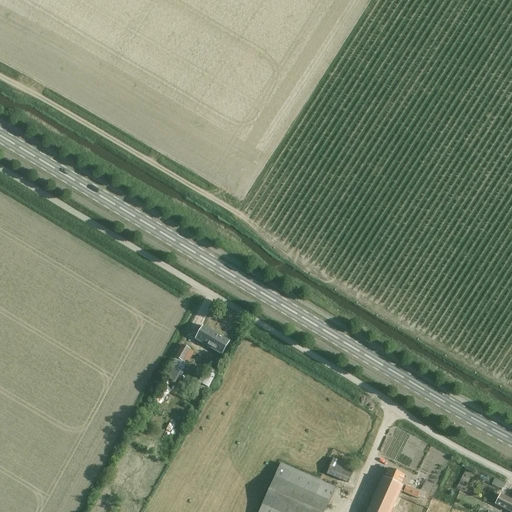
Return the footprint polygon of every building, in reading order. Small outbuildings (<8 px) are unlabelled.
[(204,325),(196,338),(223,353),(230,340),(204,325)] [(182,362),(189,351),(182,347),(175,358),(182,362)] [(170,368),(165,377),(175,383),(180,374),(170,368)] [(348,483),(354,468),(333,458),(326,473),(348,483)] [(322,511),(335,482),(279,460),(257,511),(322,511)] [(383,477),(367,511),(391,511),(401,491),(417,499),(420,493),(405,486),(405,487),(400,485),(405,475),(389,468),(384,478),(383,477)] [(511,511),(511,500),(500,495),(496,505),(510,511),(511,511)]
